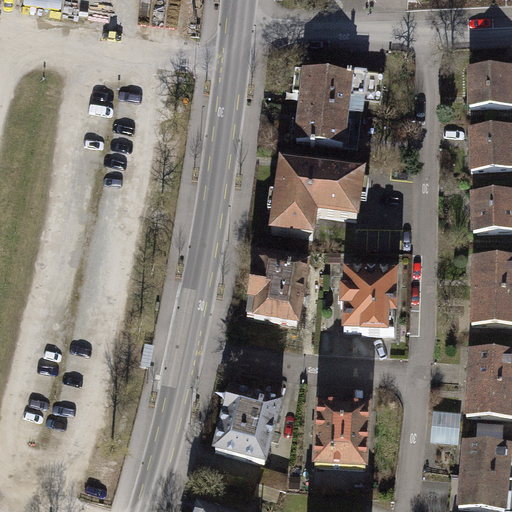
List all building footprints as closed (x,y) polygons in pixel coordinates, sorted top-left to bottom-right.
[(355,74),(305,68),(296,141),(346,147),(355,74)] [(511,74),(471,73),(470,113),(511,113),(511,74)] [(511,135),(472,135),(472,177),(511,176),(511,135)] [(370,172),(281,159),(271,232),(319,239),(322,217),(363,223),(370,172)] [(511,197),(474,198),(475,241),(511,239),(511,197)] [(312,261),(257,253),(248,319),(302,327),(312,261)] [(511,263),(475,261),(474,285),(474,308),(473,331),(511,332),(511,263)] [(403,282),(347,280),(346,344),(401,345),(403,282)] [(511,358),(472,357),(471,379),(470,402),(469,424),(511,426),(511,358)] [(286,403),(231,388),(214,451),(269,466),(286,403)] [(377,413),(319,411),(317,477),(375,478),(377,413)] [(465,419),(436,417),(434,450),(462,452),(465,419)] [(511,511),(511,450),(466,447),(464,469),(462,491),(459,511),(511,511)]
